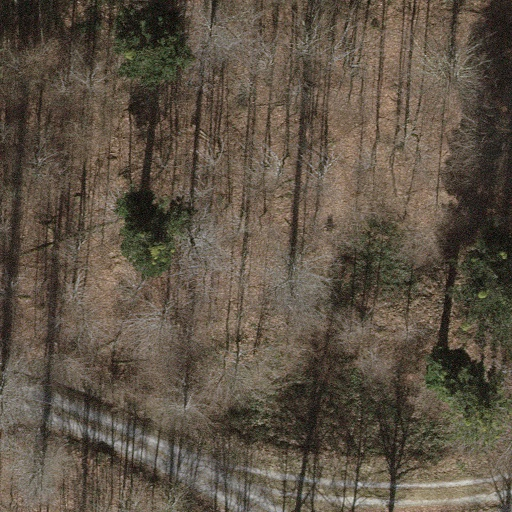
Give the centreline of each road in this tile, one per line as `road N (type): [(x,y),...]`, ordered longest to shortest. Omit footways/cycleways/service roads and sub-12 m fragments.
road 1 (track): [(179,463),(331,489),(511,483)]
road 2 (track): [(264,511),(179,463),(0,388)]
